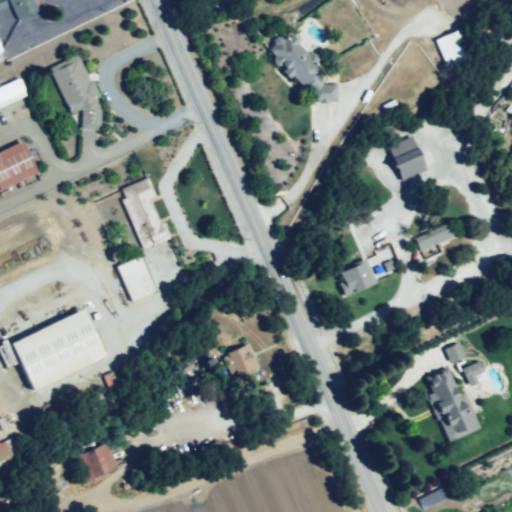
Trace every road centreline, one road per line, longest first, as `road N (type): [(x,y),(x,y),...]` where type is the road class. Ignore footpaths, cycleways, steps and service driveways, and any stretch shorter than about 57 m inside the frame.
road 1 (tertiary): [(273,274),(151,0)]
road 2 (tertiary): [(378,511),(281,292)]
